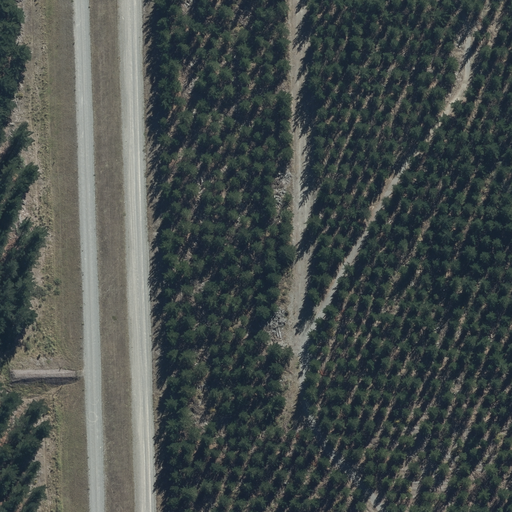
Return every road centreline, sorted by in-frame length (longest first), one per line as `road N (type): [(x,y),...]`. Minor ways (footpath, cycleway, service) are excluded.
road 1 (unclassified): [(95,511),(78,0)]
road 2 (unclassified): [(130,0),(146,511)]
road 3 (track): [(304,0),(303,341)]
